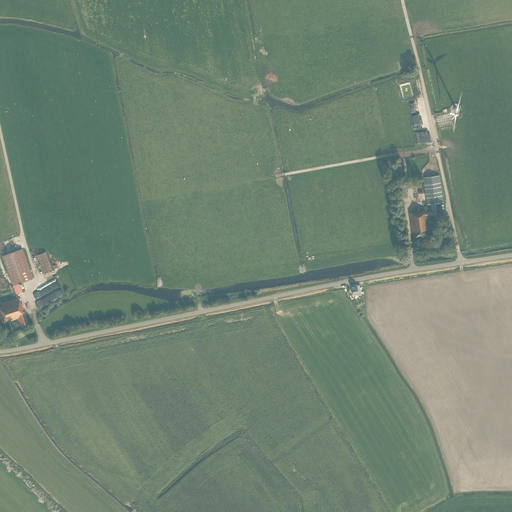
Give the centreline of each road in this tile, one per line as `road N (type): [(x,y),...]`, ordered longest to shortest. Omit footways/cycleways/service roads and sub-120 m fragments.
road 1 (tertiary): [(0,351),(462,262)]
road 2 (unclassified): [(462,262),(402,0)]
road 3 (track): [(437,149),(277,176)]
